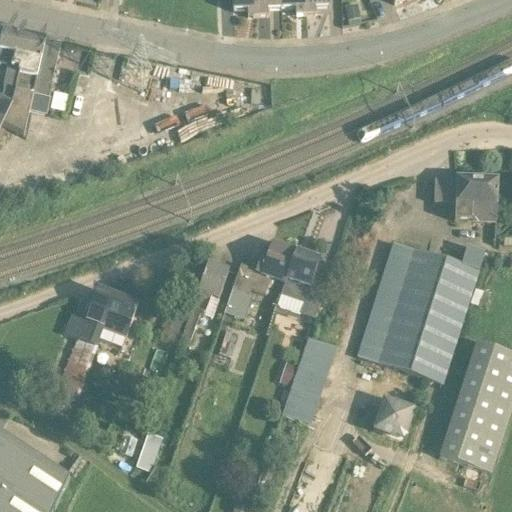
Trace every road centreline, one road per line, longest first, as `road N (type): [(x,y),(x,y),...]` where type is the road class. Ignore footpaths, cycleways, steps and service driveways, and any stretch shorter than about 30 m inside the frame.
road 1 (residential): [(0,312),(251,227),(446,137),(511,133)]
road 2 (residential): [(507,0),(379,50),(263,61),(0,13)]
road 3 (unknown): [(0,192),(95,153),(263,61)]
road 4 (track): [(146,511),(0,405)]
